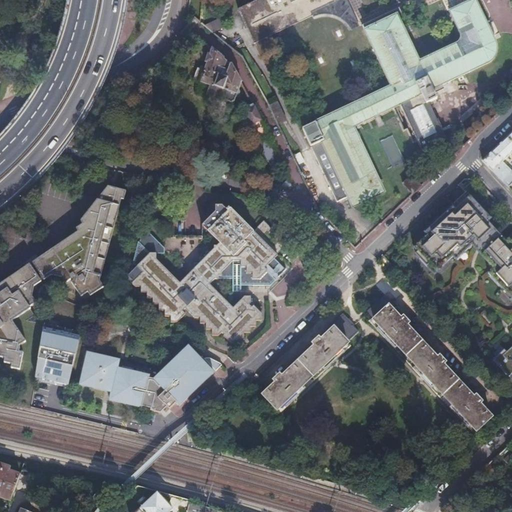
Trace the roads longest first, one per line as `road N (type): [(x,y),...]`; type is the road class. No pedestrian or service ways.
road 1 (residential): [(0,137),(300,206)]
road 2 (residential): [(155,434),(238,369),(350,261)]
road 3 (trunk): [(0,189),(75,99),(107,0)]
road 4 (residential): [(188,23),(231,62),(300,206)]
road 5 (tertiary): [(168,0),(158,31),(127,60),(0,124)]
road 6 (trunk): [(77,0),(47,90),(0,153)]
road 7 (residential): [(350,261),(464,156)]
road 8 (residential): [(420,511),(511,426)]
